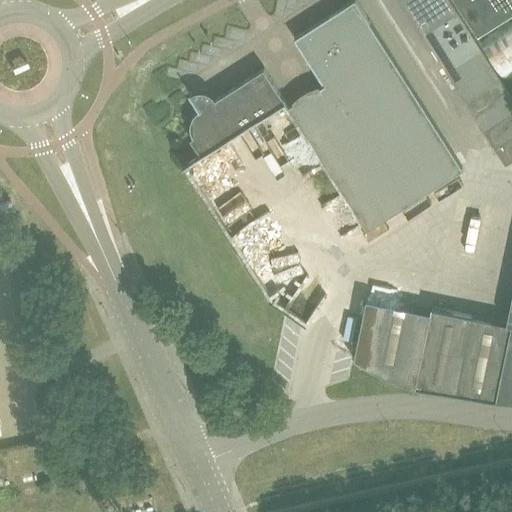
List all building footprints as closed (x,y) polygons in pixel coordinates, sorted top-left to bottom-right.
[(351,0),(294,37),(306,54),(324,83),(320,85),(305,92),(293,103),(288,105),(367,229),(462,169),(357,0),(351,0)] [(401,0),(476,116),(510,95),(449,0),(401,0)] [(511,15),(511,0),(455,0),(479,37),(511,15)] [(511,64),(511,25),(483,43),(501,71),(511,64)] [(191,90),(190,91),(196,101),(200,107),(198,109),(196,110),(195,112),(193,114),(192,116),(191,118),(191,121),(191,123),(191,125),(191,128),(191,130),(192,132),(193,134),(194,135),(191,137),(201,153),(286,101),(264,66),(235,85),(216,97),(214,95),(212,93),(210,92),(207,90),(204,90),(201,89),(198,90),(196,90),(193,92),(192,92),(191,90)] [(511,112),(484,131),(505,164),(511,159),(511,112)] [(0,213),(0,215),(5,213),(14,210),(10,199),(0,202),(0,213)] [(394,379),(416,386),(431,307),(434,296),(369,282),(353,356),(394,379)] [(511,323),(431,307),(416,386),(497,400),(511,401),(511,323)]
